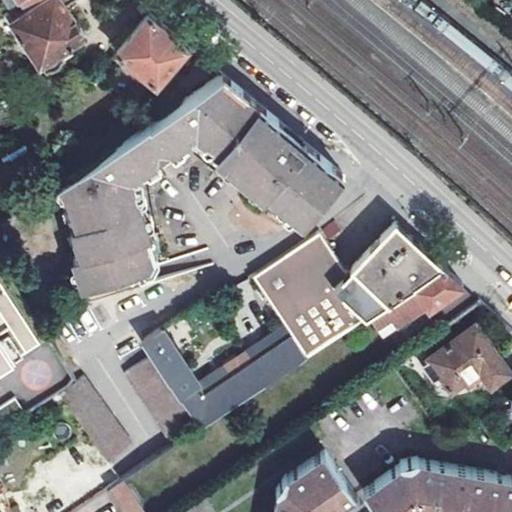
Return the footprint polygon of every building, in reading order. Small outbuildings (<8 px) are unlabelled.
[(67,0),(36,0),(9,18),(39,64),(41,63),(46,70),(49,68),(51,71),(54,72),(58,71),(60,70),(62,69),(64,65),(64,62),(63,59),(65,57),(60,50),(85,33),(65,2),(67,0)] [(116,48),(156,82),(187,44),(148,11),(116,48)] [(315,209),(342,174),(307,144),(304,147),(282,128),(284,125),(221,73),(141,127),(90,162),(48,191),(78,290),(143,264),(146,260),(138,239),(143,237),(123,181),(130,177),(124,159),(169,129),(182,139),(188,131),(212,148),(209,152),(235,172),(240,164),(251,173),(246,180),(261,190),(262,188),(295,212),(315,209)] [(90,162),(141,127),(131,111),(79,146),(90,162)] [(307,144),(284,125),(282,128),(304,147),(307,144)] [(137,175),(153,163),(156,165),(164,159),(166,154),(177,146),(182,139),(169,129),(124,159),(130,177),(137,175)] [(235,172),(246,180),(251,173),(240,164),(235,172)] [(367,311),(440,262),(395,220),(355,264),(347,270),(319,230),(251,274),(285,325),(304,354),(367,311)] [(396,325),(461,281),(440,262),(367,311),(377,326),(390,317),(396,325)] [(183,312),(192,326),(216,310),(207,296),(183,312)] [(426,355),(429,360),(426,362),(425,366),(431,375),(435,376),(439,373),(450,389),(479,369),(490,385),(510,370),(508,367),(511,364),(501,351),(498,353),(475,322),(426,355)] [(304,354),(285,325),(198,384),(181,396),(200,425),(304,354)] [(198,384),(161,327),(142,340),(150,353),(169,382),(170,380),(181,396),(198,384)] [(0,341),(0,369),(13,361),(0,341)] [(126,369),(173,443),(200,425),(181,396),(170,380),(169,382),(150,353),(126,369)] [(58,390),(107,461),(131,445),(85,377),(79,382),(74,377),(58,390)] [(17,396),(0,407),(0,425),(2,428),(27,411),(17,396)] [(361,487),(380,511),(511,511),(511,469),(425,454),(425,451),(409,449),(409,451),(361,487)] [(331,511),(339,507),(351,497),(316,450),(280,475),(277,473),(270,490),(273,491),(270,511),(331,511)]
